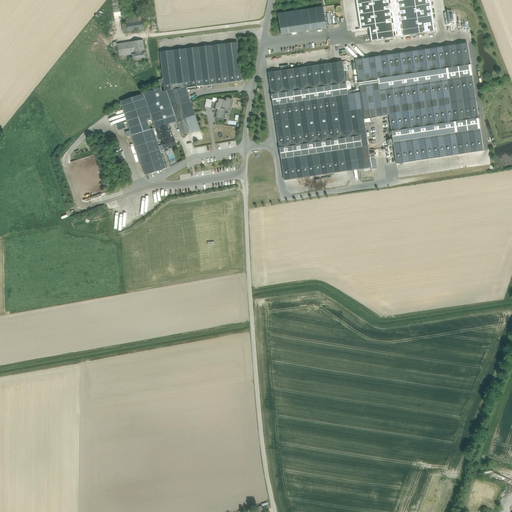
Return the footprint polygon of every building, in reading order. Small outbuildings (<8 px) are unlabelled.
[(429,0),(355,0),(360,29),(369,28),(370,41),(434,31),(429,0)] [(120,3),(112,5),(115,21),(123,20),(120,3)] [(323,7),(278,14),(281,33),(326,27),(323,7)] [(133,23),(127,23),(127,24),(128,31),(144,29),(143,21),(133,23)] [(119,57),(132,55),(132,50),(144,48),(143,40),(117,44),(119,57)] [(237,43),(160,52),(164,90),(167,90),(186,88),(242,81),(237,43)] [(355,60),(360,92),(362,109),(364,119),(369,118),(389,116),(396,164),(483,153),(468,45),(355,60)] [(144,48),(132,50),(132,55),(133,59),(146,57),(145,52),(144,48)] [(330,64),(268,73),(275,122),(350,111),(347,94),(347,91),(351,90),(350,81),(346,82),(343,62),(330,64)] [(167,90),(162,92),(160,87),(143,93),(143,94),(149,109),(151,115),(152,119),(155,128),(177,121),(172,107),(167,90)] [(186,88),(167,90),(172,107),(191,101),(186,88)] [(360,92),(347,94),(350,111),(362,109),(360,92)] [(143,94),(120,101),(131,135),(132,135),(137,152),(158,145),(155,136),(157,135),(156,132),(154,132),(153,128),(150,129),(147,120),(152,119),(151,115),(149,109),(143,94)] [(226,100),(218,99),(217,103),(216,103),(215,108),(218,108),(216,119),(223,121),(224,113),(229,114),(233,99),(227,98),(226,100)] [(191,101),(172,107),(182,135),(190,132),(190,133),(200,130),(191,101)] [(350,111),(275,122),(284,180),(371,167),(364,123),(370,122),(369,118),(364,119),(362,109),(350,111)] [(169,124),(155,129),(156,132),(157,135),(159,140),(162,139),(163,139),(163,137),(172,134),(169,124)] [(172,134),(163,137),(163,139),(162,139),(165,150),(170,148),(172,148),(172,147),(176,146),(174,137),(173,137),(172,134)] [(182,139),(189,156),(195,153),(187,137),(182,139)] [(158,145),(137,152),(145,175),(166,168),(158,145)] [(511,480),(494,473),(492,478),(511,487),(511,480)]
